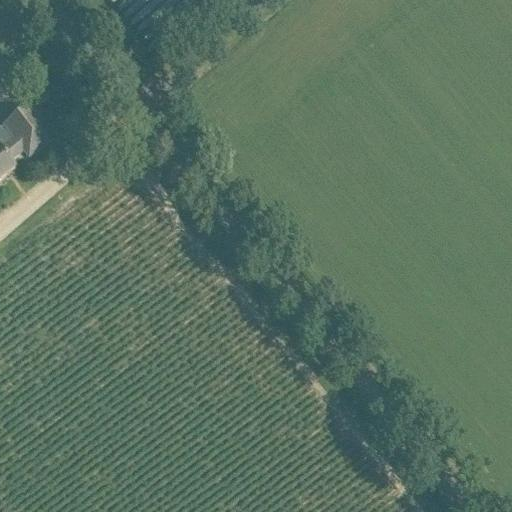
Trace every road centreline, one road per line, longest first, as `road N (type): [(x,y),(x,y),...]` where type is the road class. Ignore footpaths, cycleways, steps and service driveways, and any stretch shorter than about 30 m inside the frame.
road 1 (unclassified): [(468,511),(131,114)]
road 2 (unclassified): [(131,114),(267,0)]
road 3 (unknown): [(0,228),(131,114)]
road 4 (unclassified): [(131,114),(36,0)]
